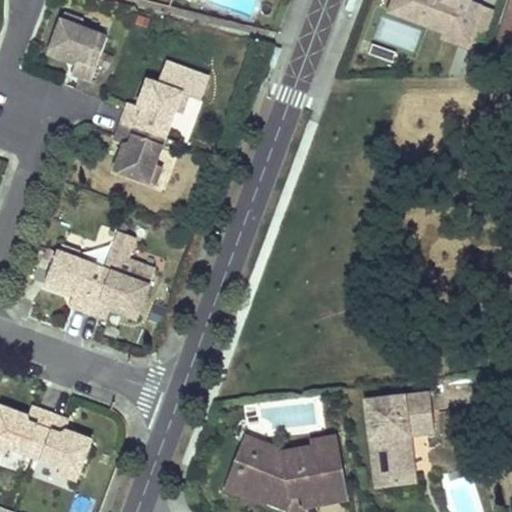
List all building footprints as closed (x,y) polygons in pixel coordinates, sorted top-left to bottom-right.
[(469,0),(395,0),(391,11),(447,32),(445,38),(480,52),(494,13),(468,4),(469,0)] [(511,6),(501,40),(511,39),(511,6)] [(65,14),(63,20),(82,27),(84,21),(65,14)] [(78,75),(90,80),(106,36),(82,27),(63,20),(50,53),(59,57),(66,54),(76,58),(75,63),(73,67),(78,75)] [(66,54),(59,57),(75,63),(76,58),(66,54)] [(182,115),(189,98),(200,102),(208,79),(169,65),(161,86),(149,82),(146,91),(149,97),(145,108),(140,106),(135,104),(127,109),(123,122),(166,138),(176,113),(182,115)] [(149,97),(146,91),(140,106),(145,108),(149,97)] [(157,163),(166,138),(123,122),(118,134),(121,143),(126,145),(131,147),(127,157),(120,161),(117,169),(157,184),(164,165),(157,163)] [(126,145),(120,161),(127,157),(131,147),(126,145)] [(128,317),(137,320),(154,272),(126,261),(134,239),(119,234),(106,270),(88,315),(101,319),(109,317),(112,311),(113,306),(125,311),(128,317)] [(81,255),(62,248),(60,254),(79,261),(81,255)] [(73,303),(77,311),(88,315),(106,270),(79,261),(60,254),(48,288),(62,293),(68,289),(77,293),(75,298),(73,303)] [(68,289),(62,293),(75,298),(77,293),(68,289)] [(125,311),(113,306),(112,311),(128,317),(125,311)] [(431,398),(367,405),(377,492),(418,488),(413,439),(403,440),(402,430),(434,426),(431,398)] [(13,411),(4,408),(0,419),(0,443),(11,448),(36,457),(52,414),(40,409),(31,412),(29,417),(27,422),(16,418),(15,416),(13,411)] [(20,413),(13,411),(15,416),(16,418),(27,422),(29,417),(20,413)] [(65,418),(52,414),(36,457),(59,466),(83,474),(96,441),(84,436),(76,440),(66,437),(69,431),(70,427),(65,418)] [(413,439),(435,436),(434,426),(402,430),(403,440),(413,439)] [(84,436),(69,431),(66,437),(76,440),(84,436)] [(266,449),(248,442),(239,465),(261,461),(266,449)] [(345,486),(337,443),(315,447),(317,453),(286,459),(286,456),(266,449),(261,461),(239,465),(244,490),(267,485),(275,489),(268,506),(284,511),(290,511),(294,502),(306,500),(308,511),(345,505),(341,486),(345,486)] [(275,489),(267,485),(244,490),(239,465),(230,492),(268,506),(275,489)] [(83,474),(59,466),(56,474),(80,482),(83,474)] [(308,511),(306,500),(294,502),(290,511),(308,511)]
